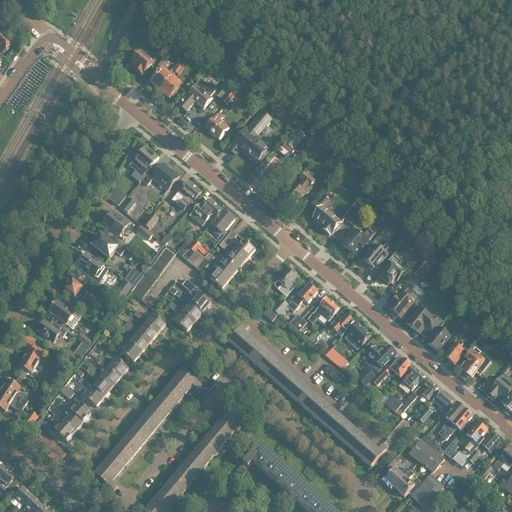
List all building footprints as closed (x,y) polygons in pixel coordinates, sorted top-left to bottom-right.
[(193,45),(207,57),(230,29),(212,14),(195,35),(199,38),(193,45)] [(142,23),(137,29),(141,32),(146,26),(142,23)] [(0,50),(3,52),(6,49),(6,50),(10,45),(9,44),(11,43),(5,38),(1,32),(0,32),(0,50)] [(156,54),(162,58),(174,42),(169,38),(156,54)] [(229,39),(223,46),(228,51),(234,43),(229,39)] [(140,51),(136,56),(135,55),(134,55),(133,56),(132,57),(131,58),(131,59),(131,60),(131,61),(130,63),(135,67),(134,68),(142,75),(153,62),(140,51)] [(159,91),(172,75),(175,72),(180,67),(176,64),(172,69),(171,68),(168,72),(163,68),(168,63),(162,58),(156,65),(162,69),(159,72),(158,71),(152,79),(152,80),(150,83),(159,91)] [(183,70),(180,67),(175,72),(178,75),(183,70)] [(214,94),(220,99),(237,78),(232,74),(214,94)] [(172,75),(159,91),(169,99),(171,96),(172,97),(179,89),(178,88),(182,83),(172,75)] [(282,78),(269,94),(277,100),(284,91),(287,94),(293,87),(282,78)] [(201,79),(200,80),(178,105),(186,111),(194,102),(203,109),(212,98),(210,96),(215,90),(201,79)] [(242,85),(237,80),(231,87),(236,92),(242,85)] [(228,91),(221,100),(226,104),(233,96),(228,91)] [(316,99),(310,106),(322,116),(328,109),(316,99)] [(246,128),(228,149),(235,155),(241,148),(249,155),(247,157),(255,163),(258,160),(260,162),(268,152),(253,140),(266,125),(266,126),(272,119),(262,111),(247,128),(246,128)] [(205,128),(219,140),(229,128),(220,120),(223,117),(218,113),(205,128)] [(353,153),(362,144),(352,135),(343,145),(353,153)] [(322,142),(318,139),(307,152),(310,155),(322,142)] [(294,143),(290,148),(300,156),(304,152),(301,149),(294,144),(294,143)] [(129,165),(142,176),(158,157),(145,146),(129,165)] [(274,155),(259,172),(271,182),(288,162),(288,161),(285,164),(274,155)] [(167,190),(179,176),(173,172),(170,169),(169,168),(170,166),(166,163),(164,164),(163,163),(155,174),(150,170),(142,181),(147,185),(153,178),(167,190)] [(284,197),(294,205),(304,193),(306,194),(312,187),(310,186),(315,180),(305,171),(299,178),(302,180),(297,185),(295,184),(284,197)] [(398,177),(394,173),(389,178),(393,182),(398,177)] [(172,200),(177,205),(183,209),(190,201),(191,203),(201,192),(188,181),(179,192),(172,200)] [(108,196),(118,205),(125,197),(114,188),(108,196)] [(128,196),(120,207),(126,212),(134,201),(128,196)] [(189,215),(197,221),(201,225),(208,217),(212,220),(221,208),(209,198),(202,206),(199,203),(189,215)] [(343,217),(349,223),(361,209),(354,203),(343,217)] [(365,204),(361,209),(349,223),(355,227),(371,208),(365,204)] [(435,205),(430,212),(434,215),(439,209),(435,205)] [(313,218),(323,227),(323,228),(331,235),(341,222),(322,206),(313,218)] [(112,210),(102,223),(120,236),(123,232),(127,235),(133,228),(128,225),(130,222),(124,217),(123,219),(118,215),(112,210)] [(211,224),(217,228),(214,232),(219,236),(217,238),(219,240),(227,231),(225,229),(234,219),(223,210),(211,224)] [(143,224),(149,229),(158,218),(152,213),(143,224)] [(152,235),(141,225),(136,230),(148,240),(152,235)] [(371,227),(363,236),(353,228),(340,244),(355,256),(368,241),(376,231),(371,227)] [(375,245),(363,260),(368,265),(368,268),(371,270),(373,269),(374,270),(388,255),(381,249),(386,243),(394,234),(385,227),(372,243),(375,245)] [(232,230),(223,240),(228,244),(237,234),(232,230)] [(92,245),(109,258),(115,251),(120,255),(125,249),(119,244),(117,246),(100,234),(92,245)] [(391,245),(397,250),(404,242),(398,237),(391,245)] [(182,256),(191,246),(195,241),(191,238),(187,243),(186,242),(178,252),(182,256)] [(235,250),(247,259),(255,249),(243,239),(235,250)] [(228,244),(223,240),(219,245),(224,249),(228,244)] [(191,246),(195,250),(197,248),(199,245),(195,241),(191,246)] [(206,249),(200,244),(199,245),(197,248),(203,253),(206,249)] [(195,250),(191,246),(182,256),(187,260),(195,250)] [(161,253),(171,260),(175,255),(165,247),(161,253)] [(200,254),(195,250),(187,260),(192,264),(200,254)] [(238,269),(247,259),(235,250),(227,259),(238,269)] [(99,262),(86,253),(79,263),(84,267),(81,271),(99,283),(108,269),(99,262)] [(167,265),(171,260),(161,253),(158,258),(167,265)] [(213,257),(208,253),(205,258),(210,262),(213,257)] [(427,253),(423,257),(413,271),(419,275),(428,263),(431,265),(435,259),(427,253)] [(205,258),(200,254),(192,264),(196,268),(205,258)] [(387,269),(380,277),(388,284),(394,277),(397,280),(405,270),(399,265),(400,262),(393,256),(385,268),(387,269)] [(167,265),(158,258),(154,263),(163,270),(167,265)] [(201,272),(210,262),(205,258),(196,268),(201,272)] [(238,269),(227,259),(218,269),(230,279),(238,269)] [(154,263),(150,268),(160,275),(163,270),(154,263)] [(125,279),(135,287),(143,276),(133,268),(125,279)] [(160,275),(150,268),(147,272),(156,279),(160,275)] [(230,279),(218,269),(210,279),(222,289),(230,279)] [(282,286),(290,293),(295,287),(292,284),(298,277),(289,269),(283,276),(282,275),(277,281),(273,286),(278,290),(282,286)] [(156,279),(147,272),(143,277),(152,284),(156,279)] [(152,284),(143,277),(139,282),(148,289),(152,284)] [(74,297),(78,293),(90,303),(95,296),(72,278),(63,289),(74,297)] [(189,294),(195,298),(191,302),(203,312),(211,302),(199,293),(201,292),(187,280),(182,285),(191,292),(189,294)] [(114,296),(120,301),(131,287),(124,282),(114,296)] [(139,282),(135,287),(145,294),(148,289),(139,282)] [(297,307),(303,300),(307,304),(318,292),(309,285),(299,296),(297,294),(290,301),(291,301),(287,306),(293,312),(298,307),(297,307)] [(174,295),(177,291),(172,286),(168,290),(174,295)] [(145,294),(135,287),(131,292),(141,300),(145,294)] [(392,313),(396,316),(398,316),(400,318),(412,303),(415,305),(420,299),(410,291),(406,296),(402,293),(399,297),(398,296),(391,305),(391,306),(389,309),(391,311),(392,313)] [(187,299),(179,292),(176,296),(183,303),(187,299)] [(313,314),(312,313),(307,319),(312,323),(317,317),(317,316),(319,313),(328,321),(339,308),(326,298),(313,314)] [(272,310),(278,315),(287,304),(282,299),(272,310)] [(66,324),(73,314),(76,311),(65,302),(63,305),(56,300),(48,311),(61,321),(65,324),(66,324)] [(175,312),(178,308),(171,302),(168,306),(175,312)] [(191,302),(183,312),(194,322),(203,312),(191,302)] [(426,330),(432,335),(442,322),(432,314),(430,316),(418,307),(406,323),(419,333),(424,326),(427,329),(426,330)] [(276,316),(268,308),(263,314),(272,321),(276,316)] [(134,315),(141,321),(144,317),(136,311),(134,315)] [(194,322),(183,312),(175,321),(187,331),(194,322)] [(154,314),(145,324),(157,334),(165,324),(154,314)] [(293,327),(301,318),(297,314),(289,323),(293,327)] [(346,314),(342,318),(338,315),(328,325),(326,328),(330,331),(332,329),(338,334),(340,336),(345,331),(354,322),(346,314)] [(306,322),(301,318),(293,327),(298,331),(306,322)] [(36,330),(47,337),(46,338),(52,342),(58,334),(62,338),(67,332),(60,327),(52,321),(49,324),(44,320),(42,322),(39,322),(37,325),(38,328),(36,330)] [(125,324),(133,330),(136,327),(128,320),(125,324)] [(359,458),(365,463),(367,462),(370,465),(369,467),(370,467),(387,448),(382,444),(376,451),(243,333),(249,326),(244,322),(227,341),(228,341),(229,340),(233,343),(231,344),(237,350),(239,348),(242,352),(241,353),(247,358),(248,357),(252,361),(251,362),(257,367),(258,366),(262,369),(261,371),(267,376),(268,375),(272,378),(271,379),(277,385),(278,383),(284,389),(283,390),(289,395),(290,394),(298,401),(297,402),(303,408),(314,418),(315,416),(321,422),(320,423),(326,428),(327,427),(331,430),(330,432),(336,437),(337,436),(341,439),(340,440),(346,446),(347,444),(351,448),(350,449),(356,455),(357,453),(361,457),(359,458)] [(130,334),(133,330),(125,324),(123,328),(130,334)] [(145,324),(138,333),(149,343),(157,334),(145,324)] [(361,346),(371,336),(359,325),(358,324),(344,339),(357,351),(361,346)] [(427,343),(437,352),(449,336),(439,328),(427,343)] [(141,353),(130,343),(118,333),(115,337),(122,343),(120,344),(125,348),(122,352),(133,362),(141,353)] [(138,333),(130,343),(141,353),(149,343),(138,333)] [(477,341),(482,345),(489,336),(484,333),(477,341)] [(78,338),(88,346),(92,341),(82,334),(78,338)] [(465,352),(459,348),(463,343),(457,338),(453,343),(454,343),(444,356),(455,364),(465,352)] [(311,344),(317,350),(320,347),(314,342),(311,344)] [(23,359),(19,366),(31,373),(41,354),(44,348),(34,343),(30,348),(28,347),(21,358),(23,359)] [(82,343),(78,348),(84,353),(89,348),(82,343)] [(374,346),(367,354),(363,358),(378,373),(396,354),(388,346),(382,352),(382,351),(381,352),(374,346)] [(324,354),(343,370),(350,362),(331,347),(324,354)] [(467,360),(460,369),(464,371),(463,372),(471,378),(477,371),(481,374),(489,364),(485,361),(487,358),(475,348),(472,351),(471,350),(464,359),(467,360)] [(99,355),(92,349),(89,352),(96,359),(99,355)] [(75,364),(79,359),(68,351),(64,356),(75,364)] [(96,359),(103,365),(106,361),(99,355),(96,359)] [(405,360),(401,357),(391,368),(388,365),(372,381),(377,385),(389,373),(393,376),(395,373),(400,377),(410,365),(410,364),(411,363),(406,359),(405,360)] [(116,359),(108,368),(120,378),(128,368),(116,359)] [(342,375),(329,363),(324,370),(337,381),(342,375)] [(88,367),(96,373),(99,370),(91,364),(88,367)] [(400,381),(411,391),(425,376),(414,366),(400,381)] [(94,376),(96,373),(88,367),(86,370),(94,376)] [(108,368),(100,378),(112,388),(120,378),(108,368)] [(200,381),(200,380),(199,382),(183,369),(182,369),(184,370),(180,374),(179,373),(174,379),(175,380),(172,384),(171,383),(166,389),(167,390),(164,394),(162,393),(157,399),(158,401),(155,404),(154,403),(140,419),(142,421),(138,424),(137,423),(132,430),(133,431),(130,435),(129,433),(123,440),(125,441),(121,445),(120,444),(115,450),(116,451),(113,455),(112,454),(106,460),(108,461),(105,465),(103,464),(98,470),(99,471),(96,475),(95,474),(94,474),(108,486),(112,481),(110,479),(115,474),(117,476),(121,471),(119,469),(123,464),(125,466),(129,461),(127,459),(132,454),(134,455),(138,451),(136,449),(140,444),(142,446),(146,441),(144,439),(149,434),(151,435),(154,431),(153,429),(157,423),(153,419),(156,415),(161,419),(166,414),(167,415),(172,410),(170,409),(174,404),(176,405),(180,400),(178,399),(183,393),(184,395),(188,390),(186,389),(191,383),(205,395),(215,384),(204,376),(200,381)] [(358,381),(364,387),(373,378),(367,371),(358,381)] [(504,401),(506,402),(511,394),(511,379),(504,374),(487,394),(495,399),(497,396),(503,401),(504,401)] [(18,377),(14,384),(8,380),(1,392),(12,399),(24,407),(28,401),(16,393),(20,387),(24,390),(28,384),(18,377)] [(85,387),(88,384),(80,377),(77,381),(85,387)] [(419,386),(418,386),(399,408),(396,412),(400,416),(404,411),(417,396),(422,394),(428,399),(438,387),(427,377),(419,386)] [(100,378),(92,387),(104,397),(112,388),(100,378)] [(489,391),(494,384),(487,378),(482,385),(489,391)] [(62,393),(70,399),(74,394),(66,387),(62,393)] [(104,397),(92,387),(84,397),(96,407),(104,397)] [(441,390),(433,400),(444,410),(452,399),(441,390)] [(223,391),(220,395),(213,403),(219,408),(228,396),(223,391)] [(24,407),(12,399),(1,392),(0,393),(0,407),(5,411),(9,405),(21,413),(24,407)] [(392,394),(385,403),(395,411),(402,403),(392,394)] [(503,406),(511,412),(511,394),(506,402),(503,406)] [(66,409),(71,413),(83,423),(91,413),(79,403),(74,400),(66,409)] [(83,423),(71,413),(66,409),(59,403),(56,407),(63,413),(61,414),(66,419),(63,422),(75,432),(83,423)] [(439,433),(442,436),(464,410),(457,404),(446,417),(449,420),(439,433)] [(152,506),(147,511),(145,509),(143,511),(164,511),(166,510),(167,511),(173,505),(171,503),(174,500),(176,501),(181,495),(180,493),(183,489),(184,491),(189,484),(188,483),(191,479),(193,481),(198,474),(196,473),(200,469),(201,470),(215,454),(213,453),(217,449),(218,450),(223,444),(222,443),(225,439),(226,440),(231,434),(230,433),(233,429),(235,430),(240,424),(239,423),(242,419),(243,420),(244,420),(230,408),(226,413),(228,415),(223,420),(221,419),(217,423),(219,425),(215,430),(213,429),(209,433),(211,435),(206,440),(204,439),(200,444),(202,445),(197,451),(202,455),(199,459),(194,455),(189,461),(187,459),(184,464),(185,465),(181,471),(179,469),(175,474),(177,475),(172,481),(171,479),(167,484),(168,485),(164,491),(162,489),(158,494),(160,496),(156,501),(154,499),(150,504),(152,506)] [(432,413),(426,408),(417,419),(423,423),(432,413)] [(464,410),(442,436),(446,439),(457,427),(460,430),(472,416),(464,410)] [(24,421),(30,425),(31,426),(38,416),(31,411),(24,421)] [(55,432),(67,442),(75,432),(63,422),(55,415),(50,420),(56,425),(52,429),(55,432)] [(46,431),(50,426),(40,418),(36,424),(46,431)] [(392,441),(408,423),(403,418),(387,437),(392,441)] [(461,453),(467,458),(468,459),(475,450),(480,444),(484,440),(482,438),(487,432),(483,428),(484,427),(479,423),(478,424),(477,423),(467,435),(473,440),(461,453)] [(419,432),(416,435),(432,448),(436,444),(425,435),(424,436),(419,432)] [(500,441),(490,432),(484,440),(480,444),(475,450),(481,455),(486,450),(490,452),(500,441)] [(417,444),(420,440),(415,436),(412,439),(417,444)] [(444,459),(420,440),(417,444),(409,454),(433,472),(444,459)] [(452,442),(444,451),(443,452),(453,460),(458,453),(455,451),(458,447),(452,442)] [(321,502),(317,498),(319,497),(312,492),(311,493),(308,490),(309,488),(294,476),(293,474),(292,476),(288,472),(289,471),(283,466),(282,467),(278,464),(279,462),(273,457),(272,458),(268,455),(269,454),(263,448),(262,450),(258,446),(259,445),(259,444),(243,463),(247,467),(253,460),(254,461),(258,465),(263,469),(268,474),(273,478),(278,482),(283,487),(293,495),(298,500),(302,504),(307,508),(311,511),(335,511),(332,509),(331,510),(327,507),(328,506),(322,500),(321,502)] [(444,451),(436,444),(432,448),(441,455),(443,452),(444,451)] [(499,457),(500,458),(493,466),(498,471),(505,462),(510,467),(511,465),(511,450),(508,447),(499,457)] [(481,455),(475,450),(468,459),(473,464),(481,455)] [(394,460),(384,470),(389,474),(384,479),(394,488),(409,471),(405,467),(400,473),(394,468),(396,466),(397,462),(394,460)] [(477,476),(483,481),(493,469),(487,464),(477,476)] [(240,466),(223,485),(229,490),(246,471),(240,466)] [(0,474),(0,482),(1,483),(0,483),(0,487),(4,490),(6,487),(15,477),(5,469),(0,474)] [(409,471),(394,488),(404,497),(408,491),(412,494),(412,495),(422,484),(417,480),(413,485),(408,480),(413,474),(409,471)] [(422,484),(412,495),(413,497),(412,497),(429,511),(445,494),(440,490),(443,487),(430,475),(422,484)] [(503,490),(505,488),(511,493),(511,478),(511,481),(506,477),(499,486),(503,490)] [(451,490),(461,499),(465,494),(463,493),(468,487),(459,480),(451,490)] [(22,506),(31,497),(21,488),(12,497),(22,506)] [(18,511),(25,511),(27,511),(34,511),(40,505),(31,497),(22,506),(18,511)] [(465,503),(462,508),(467,511),(471,511),(473,510),(465,503)]
